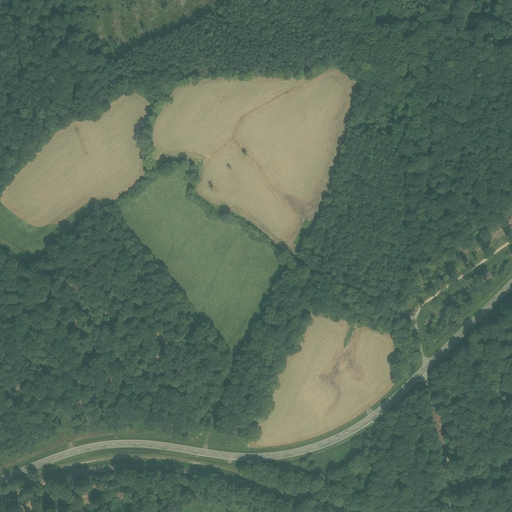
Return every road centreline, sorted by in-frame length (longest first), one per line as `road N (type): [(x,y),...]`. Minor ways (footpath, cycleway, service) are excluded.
road 1 (unclassified): [(0,476),(114,440),(238,453),(299,447),(353,425),(421,369)]
road 2 (track): [(204,449),(234,358),(123,225)]
road 3 (residential): [(452,511),(421,369)]
road 4 (track): [(415,321),(403,300),(303,262)]
road 5 (unclassified): [(421,369),(511,279)]
road 6 (track): [(415,321),(511,241)]
